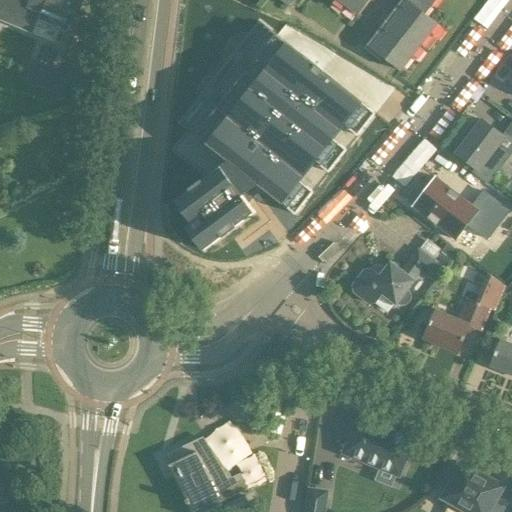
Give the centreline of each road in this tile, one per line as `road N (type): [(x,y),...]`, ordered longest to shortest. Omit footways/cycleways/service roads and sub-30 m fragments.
road 1 (tertiary): [(284,275),(420,125),(511,6)]
road 2 (secondary): [(131,307),(163,0)]
road 3 (secondary): [(141,0),(107,276),(94,303)]
road 4 (residential): [(511,413),(424,393),(312,328)]
road 5 (residential): [(286,511),(312,328)]
road 6 (residential): [(147,363),(214,355),(252,321),(264,296)]
road 7 (residential): [(264,296),(206,330),(149,327)]
